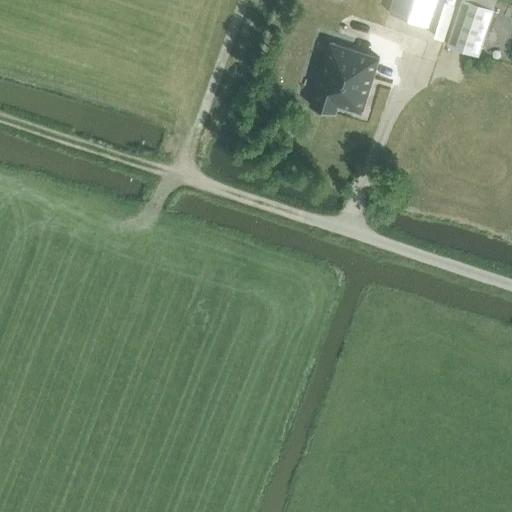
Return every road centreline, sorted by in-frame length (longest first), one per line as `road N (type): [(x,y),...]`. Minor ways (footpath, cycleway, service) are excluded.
road 1 (track): [(0,118),(177,177),(242,0)]
road 2 (unclassified): [(511,286),(177,177)]
